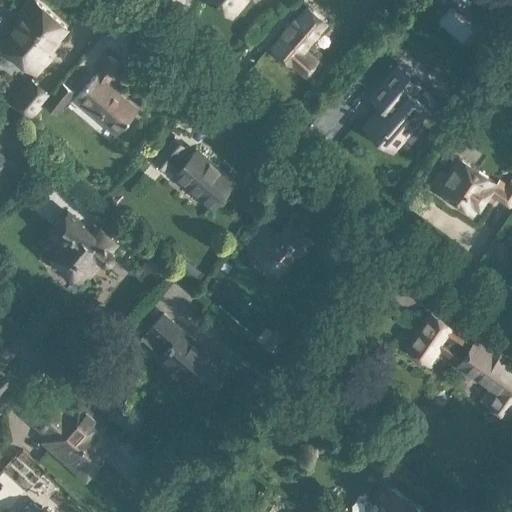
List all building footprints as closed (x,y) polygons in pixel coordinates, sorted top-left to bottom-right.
[(7,31),(0,38),(0,44),(4,48),(3,50),(15,61),(16,59),(36,76),(56,53),(54,51),(62,42),(59,39),(69,28),(36,0),(25,0),(16,11),(19,13),(5,29),(7,31)] [(213,0),(220,5),(220,4),(231,14),(236,8),(243,0),(213,0)] [(307,48),(329,23),(306,3),(295,16),(293,15),(279,31),(281,32),(269,46),(304,76),(319,58),(307,48)] [(105,54),(96,71),(74,98),(116,133),(137,109),(106,83),(118,61),(105,54)] [(416,122),(427,108),(428,108),(411,93),(420,84),(418,83),(397,65),(370,96),(381,105),(363,125),(392,150),(404,136),(410,141),(423,127),(416,122)] [(11,99),(32,117),(50,94),(30,77),(11,99)] [(62,81),(44,103),(57,114),(75,92),(62,81)] [(182,147),(172,138),(154,159),(164,168),(173,157),(182,164),(174,173),(211,204),(231,181),(194,150),(190,155),(181,148),(182,147)] [(0,174),(10,163),(0,154),(0,174)] [(446,176),(439,172),(431,185),(450,198),(451,201),(455,204),(459,204),(473,212),(477,206),(479,208),(488,193),(509,206),(511,200),(511,177),(505,189),(458,158),(446,176)] [(111,250),(116,244),(97,228),(92,234),(65,210),(43,235),(57,248),(51,255),(66,267),(68,265),(80,276),(84,272),(88,275),(103,259),(105,260),(108,261),(110,260),(112,258),(113,256),(113,253),(112,251),(111,250)] [(265,223),(247,245),(278,275),(311,238),(289,218),(279,229),(277,227),(273,231),(265,223)] [(154,251),(142,264),(160,280),(172,268),(154,251)] [(206,275),(188,260),(181,268),(199,283),(206,275)] [(90,298),(81,310),(96,321),(105,310),(90,298)] [(15,353),(8,347),(23,330),(0,309),(0,374),(3,372),(1,370),(15,353)] [(436,310),(433,310),(405,350),(430,367),(441,351),(489,387),(479,401),(507,421),(511,413),(511,354),(500,346),(496,352),(436,310)] [(194,340),(162,313),(147,331),(166,347),(159,354),(184,375),(181,379),(202,396),(224,371),(192,343),(194,340)] [(274,355),(288,337),(276,327),(262,345),(274,355)] [(318,404),(331,382),(306,365),(292,387),(318,404)] [(101,379),(90,392),(98,399),(109,386),(101,379)] [(48,394),(30,416),(51,434),(45,440),(87,478),(109,453),(101,447),(109,438),(98,429),(102,425),(78,405),(71,413),(48,394)] [(195,464),(210,476),(223,459),(208,448),(195,464)] [(396,463),(374,448),(364,463),(386,478),(396,463)] [(370,499),(378,505),(373,511),(426,511),(382,482),(370,499)] [(35,511),(54,511),(44,503),(35,511)]
